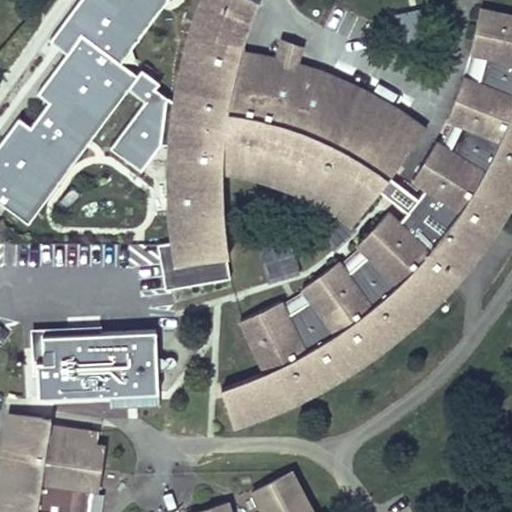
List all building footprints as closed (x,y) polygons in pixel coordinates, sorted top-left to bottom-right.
[(18,120),(0,142),(0,206),(29,226),(124,91),(142,106),(110,150),(138,174),(161,144),(171,147),(173,108),(154,96),(161,85),(141,69),(136,77),(121,67),(169,0),(80,0),(49,42),(66,56),(39,98),(47,104),(30,126),(18,120)] [(389,175),(425,127),(376,95),(296,62),(277,57),(241,49),(259,0),(201,0),(184,53),(173,108),(171,147),(168,202),(172,241),(192,238),(196,261),(229,255),(222,170),(296,192),(352,224),(378,189),(407,211),(399,221),(388,211),(357,243),(368,253),(347,272),(338,259),(302,286),(311,299),(287,314),(280,300),(240,319),(265,371),(221,387),(234,426),(313,393),(378,352),(429,308),(466,268),(502,219),(511,201),(511,14),(480,8),(470,52),(486,55),(478,82),(463,76),(447,117),(462,123),(450,149),(436,140),(412,178),(426,187),(418,197),(389,175)] [(296,62),(301,45),(282,39),(277,57),(296,62)] [(196,261),(192,238),(172,241),(175,264),(196,261)] [(152,337),(39,342),(33,403),(154,398),(152,337)] [(314,511),(292,470),(252,491),(262,511),(231,511),(228,501),(194,511),(88,511),(92,489),(97,489),(103,444),(48,436),(51,418),(8,412),(0,470),(0,511),(314,511)]
